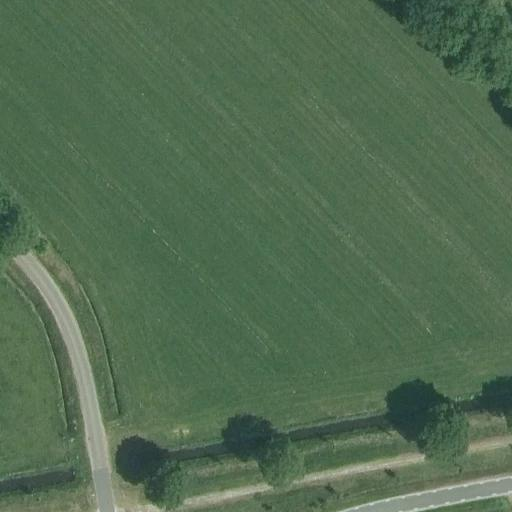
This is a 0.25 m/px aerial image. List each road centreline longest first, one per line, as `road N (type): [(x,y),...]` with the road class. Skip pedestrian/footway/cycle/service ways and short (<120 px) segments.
road 1 (unclassified): [(108,511),(78,344),(36,270),(0,232)]
road 2 (unclassified): [(511,486),(384,511)]
